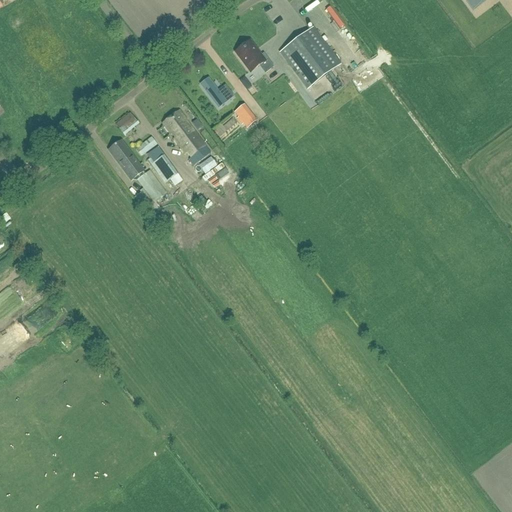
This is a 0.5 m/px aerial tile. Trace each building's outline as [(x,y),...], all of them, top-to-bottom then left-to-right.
[(306,91),(340,66),(313,29),(279,54),(306,91)] [(249,42),(235,54),(252,74),(260,67),(264,74),(273,67),(266,60),(264,62),(249,42)] [(244,78),(240,82),(247,91),(251,87),(244,78)] [(227,102),(233,97),(225,87),(219,92),(209,79),(201,85),(218,108),(227,102)] [(238,119),(247,112),(243,107),(234,114),(238,119)] [(209,155),(186,123),(179,112),(162,125),(184,155),(187,153),(191,159),(189,161),(193,167),(209,155)] [(271,132),(286,156),(304,145),(300,139),(314,131),(303,113),(271,132)] [(123,136),(137,124),(129,115),(115,126),(123,136)] [(152,139),(136,151),(141,158),(157,146),(152,139)] [(130,182),(143,173),(121,144),(110,152),(119,165),(118,166),(130,182)] [(150,160),(147,162),(155,174),(156,173),(165,185),(170,182),(175,188),(182,183),(158,149),(147,157),(150,160)] [(205,175),(215,167),(210,160),(199,167),(205,175)] [(229,177),(225,171),(215,178),(219,183),(229,177)] [(165,194),(149,172),(145,175),(144,174),(135,180),(144,192),(135,198),(144,211),(162,197),(161,197),(165,194)] [(206,193),(197,196),(200,207),(209,204),(206,193)]
